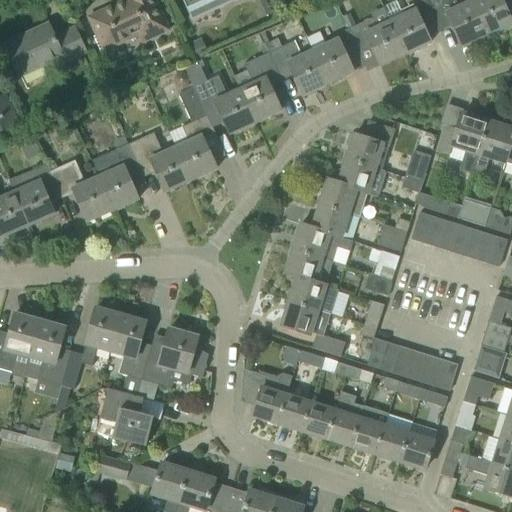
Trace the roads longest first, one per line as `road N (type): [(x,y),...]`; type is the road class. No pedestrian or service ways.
road 1 (residential): [(433,511),(360,495),(223,442),(220,313),(212,282),(195,268)]
road 2 (residential): [(511,63),(328,115),(292,145),(195,268)]
road 3 (residential): [(195,268),(0,278)]
